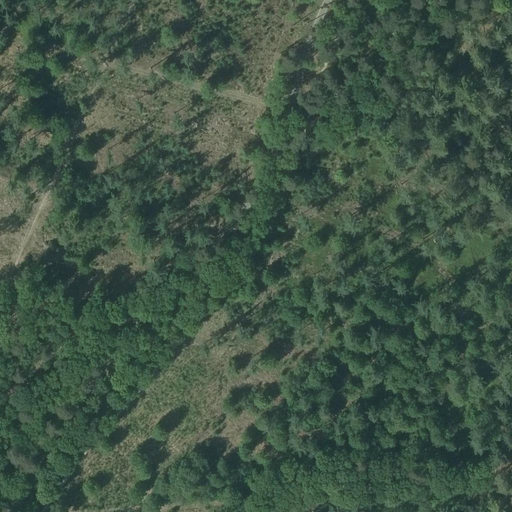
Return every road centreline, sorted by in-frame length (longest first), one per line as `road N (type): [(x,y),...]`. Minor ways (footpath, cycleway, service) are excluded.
road 1 (track): [(130,511),(487,481)]
road 2 (track): [(134,314),(190,268),(254,194),(289,113)]
road 3 (track): [(0,288),(105,66)]
road 4 (track): [(11,511),(134,314)]
road 5 (track): [(289,113),(105,66)]
road 6 (track): [(423,0),(511,129)]
road 7 (track): [(134,314),(93,296),(0,310)]
road 8 (track): [(289,113),(329,0)]
